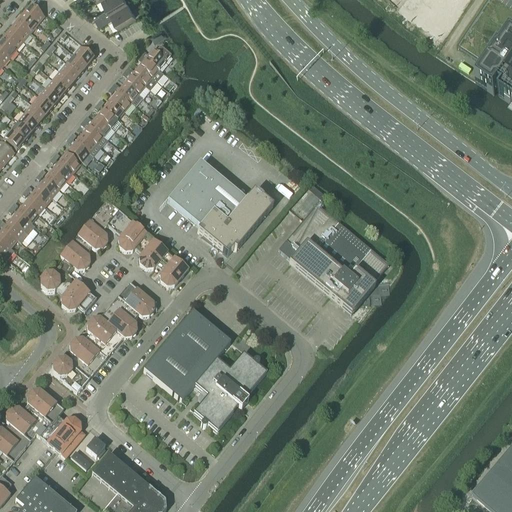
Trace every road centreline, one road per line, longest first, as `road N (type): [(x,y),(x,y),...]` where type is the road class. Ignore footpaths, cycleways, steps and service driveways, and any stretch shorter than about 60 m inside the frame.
road 1 (unclassified): [(190,507),(87,417),(210,270),(299,346)]
road 2 (primary): [(249,0),(325,79),(511,225)]
road 3 (primary): [(511,248),(311,511)]
road 4 (primary): [(511,194),(349,65),(285,0)]
road 5 (residential): [(0,208),(116,69),(116,52),(52,0)]
road 6 (primary): [(353,511),(511,312)]
road 7 (unclassified): [(190,507),(301,371),(299,346)]
road 8 (tertiary): [(14,380),(48,334),(0,285)]
